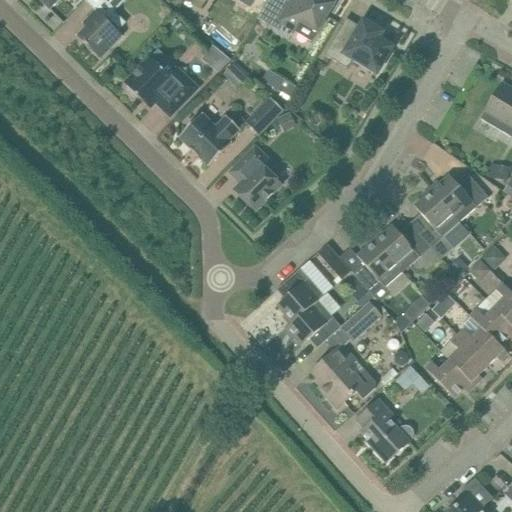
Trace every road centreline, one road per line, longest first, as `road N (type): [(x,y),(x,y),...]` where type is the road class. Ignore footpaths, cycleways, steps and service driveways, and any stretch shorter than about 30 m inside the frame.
road 1 (residential): [(219,283),(268,269),(372,176),(460,11)]
road 2 (residential): [(219,283),(214,216),(0,5)]
road 3 (residential): [(394,511),(218,328),(219,283)]
road 4 (residential): [(400,511),(511,412)]
